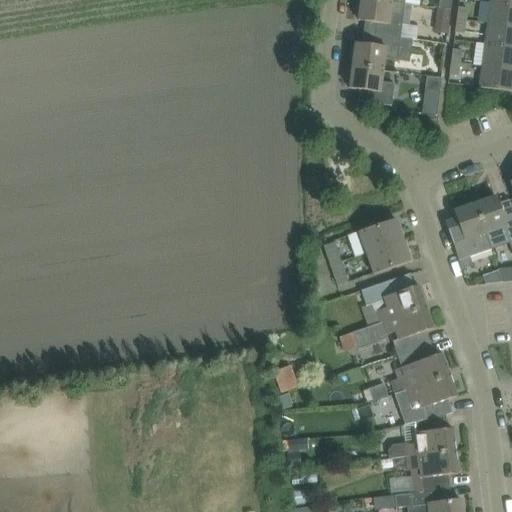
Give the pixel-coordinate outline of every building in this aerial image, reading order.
[(367,0),(361,0),(358,21),(365,22),(364,34),(375,35),(400,39),(402,25),(409,26),(411,6),(404,5),(367,0)] [(439,0),(438,9),(440,10),(450,11),(451,0),(439,0)] [(511,27),(511,5),(490,3),(488,24),(511,27)] [(459,7),(458,20),(466,20),(467,8),(459,7)] [(465,32),(466,20),(458,20),(457,32),(465,32)] [(511,49),(511,27),(488,24),(485,46),(511,49)] [(355,45),(352,67),(384,71),(385,61),(385,59),(397,61),(409,63),(412,40),(407,40),(400,39),(375,35),(364,34),(363,41),(362,46),(355,45)] [(511,70),(511,49),(485,46),(482,67),(511,70)] [(453,62),(461,63),(462,50),(454,49),(453,62)] [(459,75),(461,63),(453,62),(451,74),(459,75)] [(352,67),(349,89),(359,91),(358,103),(392,107),(394,87),(394,85),(382,84),(384,71),(352,67)] [(511,92),(511,70),(482,67),(479,88),(511,92)] [(425,89),(440,92),(441,80),(427,78),(425,89)] [(496,198),(474,205),(485,235),(489,245),(509,238),(511,246),(511,208),(509,201),(498,205),(496,198)] [(445,224),(459,262),(491,251),(489,245),(485,235),(474,205),(454,212),(456,220),(445,224)] [(359,233),(366,254),(403,242),(395,220),(359,233)] [(366,254),(373,276),(410,263),(403,242),(366,254)] [(323,247),(330,267),(341,263),(334,243),(323,247)] [(348,283),(341,263),(330,267),(337,287),(348,283)] [(493,273),(497,287),(511,283),(511,269),(493,273)] [(366,307),(372,305),(379,324),(426,308),(419,286),(396,294),(391,281),(372,288),(361,292),(366,307)] [(398,340),(392,342),(397,356),(430,344),(426,332),(433,329),(426,308),(379,324),(352,333),(358,349),(386,340),(385,336),(395,333),(398,340)] [(395,394),(450,376),(442,354),(435,357),(430,344),(397,356),(401,368),(394,371),(398,380),(391,383),(395,394)] [(419,401),(422,409),(457,397),(450,376),(395,394),(401,408),(419,401)] [(388,397),(383,384),(373,388),(377,401),(388,397)] [(376,430),(372,404),(355,407),(359,433),(376,430)] [(446,416),(415,423),(417,445),(392,448),(387,452),(388,460),(393,459),(455,452),(453,429),(448,430),(446,416)] [(297,439),(287,441),(288,451),(298,449),(297,439)] [(458,475),(455,452),(393,459),(394,469),(407,467),(407,469),(420,468),(422,493),(450,490),(448,476),(458,475)] [(450,490),(422,493),(394,496),(396,509),(407,507),(407,511),(461,511),(461,501),(451,502),(450,490)]
